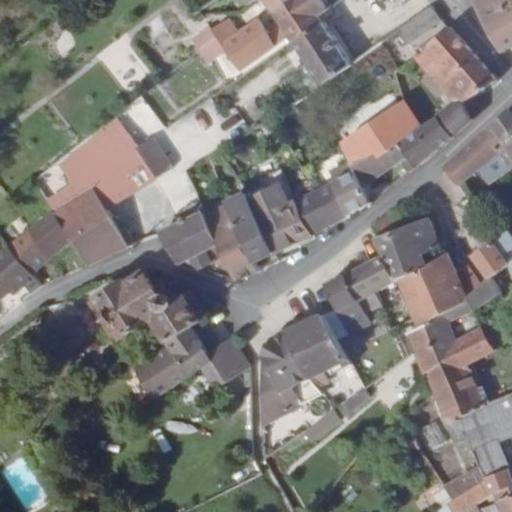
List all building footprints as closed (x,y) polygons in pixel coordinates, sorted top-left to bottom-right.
[(186,0),(194,10),(198,7),(207,0),(186,0)] [(237,31),(217,0),(207,0),(198,7),(216,35),(236,63),(270,40),(255,19),(237,31)] [(322,0),(282,0),(272,8),(287,28),(289,32),(296,41),(321,22),(316,15),(327,7),(322,0)] [(511,0),(476,0),(477,0),(505,49),(511,43),(511,0)] [(316,15),(321,22),(334,11),(330,5),(327,7),(316,15)] [(441,17),(431,6),(396,30),(406,44),(441,17)] [(321,22),(296,41),(323,84),(351,64),(321,22)] [(431,68),(468,47),(451,28),(419,52),(431,68)] [(400,67),(419,52),(413,43),(393,59),(400,67)] [(438,113),(453,131),(470,115),(463,104),(495,79),(468,47),(431,68),(429,69),(454,100),(438,113)] [(393,72),(388,76),(400,92),(404,89),(399,83),(401,80),(393,72)] [(342,143),(354,167),(381,149),(384,153),(393,147),(422,126),(403,102),(383,115),(342,143)] [(490,123),(476,136),(492,156),(501,149),(510,162),(511,160),(511,110),(493,126),(490,123)] [(408,168),(442,142),(453,131),(438,113),(422,126),(393,147),(400,156),(408,168)] [(273,119),(252,132),(263,152),(279,143),(283,150),(289,145),(273,119)] [(91,187),(107,207),(141,183),(138,179),(153,169),(148,163),(135,146),(124,132),(110,143),(106,138),(67,168),(86,192),(91,187)] [(476,136),(448,164),(453,171),(460,180),(492,156),(476,136)] [(145,138),(135,146),(148,163),(158,155),(145,138)] [(215,153),(232,176),(250,165),(236,142),(215,153)] [(354,167),(362,183),(371,177),(400,156),(393,147),(384,153),(381,149),(354,167)] [(156,172),(162,180),(176,173),(161,154),(158,155),(148,163),(153,169),(156,172)] [(184,168),(187,167),(194,164),(189,156),(181,161),(184,168)] [(185,177),(203,212),(225,200),(201,160),(194,164),(187,167),(190,174),(185,177)] [(315,190),(296,200),(313,230),(369,202),(371,200),(362,183),(354,167),(324,185),(310,164),(303,169),(315,190)] [(141,183),(156,172),(153,169),(138,179),(141,183)] [(460,180),(453,171),(445,179),(462,201),(470,195),(460,180)] [(189,205),(195,216),(203,212),(185,177),(171,184),(184,208),(189,205)] [(362,183),(371,200),(379,192),(371,177),(362,183)] [(280,183),(253,197),(280,251),(315,234),(313,230),(296,200),(291,203),(280,183)] [(58,214),(93,261),(117,252),(141,243),(128,225),(125,229),(112,213),(107,207),(91,187),(86,192),(58,214)] [(244,191),(225,200),(257,256),(264,253),(271,263),(285,259),(280,251),(253,197),(247,189),(244,191)] [(225,200),(203,212),(227,255),(239,277),(264,266),(257,256),(225,200)] [(405,206),(380,220),(387,234),(404,226),(401,218),(409,215),(405,206)] [(166,230),(181,260),(185,261),(194,255),(200,265),(203,267),(227,255),(203,212),(195,216),(166,230)] [(404,226),(387,234),(381,237),(388,251),(401,276),(428,261),(424,254),(439,243),(429,215),(413,222),(404,226)] [(48,255),(24,228),(0,248),(0,295),(10,287),(14,291),(30,277),(27,273),(48,255)] [(476,254),(491,275),(509,263),(505,256),(511,250),(511,228),(502,237),(476,254)] [(401,276),(388,251),(375,258),(367,243),(362,246),(369,259),(364,263),(377,288),(395,278),(401,276)] [(428,261),(401,276),(416,305),(420,314),(424,321),(467,301),(483,283),(467,261),(456,269),(447,252),(428,261)] [(364,263),(349,272),(362,296),(377,288),(364,263)] [(193,322),(203,316),(198,309),(201,306),(191,292),(189,294),(187,290),(178,297),(172,300),(166,292),(160,283),(153,287),(142,269),(124,280),(121,275),(95,292),(118,327),(122,332),(149,315),(161,331),(166,339),(193,322)] [(342,305),(327,313),(340,335),(353,328),(372,318),(367,308),(383,299),(382,297),(377,288),(362,296),(349,272),(329,281),(342,305)] [(412,327),(422,352),(437,386),(439,384),(464,370),(462,365),(452,347),(468,338),(478,356),(494,348),(487,330),(480,314),(499,289),(491,275),(488,277),(483,283),(467,301),(424,321),(412,327)] [(395,278),(377,288),(382,297),(401,287),(395,278)] [(172,300),(178,297),(173,289),(166,292),(172,300)] [(108,333),(118,327),(95,292),(80,302),(86,310),(90,306),(108,333)] [(398,326),(402,325),(420,314),(416,305),(393,317),(398,326)] [(311,375),(312,377),(335,364),(351,356),(340,335),(327,313),(311,319),(281,337),(286,350),(295,346),(311,375)] [(220,341),(203,316),(193,322),(209,348),(220,341)] [(255,364),(234,332),(220,341),(209,348),(193,322),(166,339),(169,345),(138,365),(155,392),(208,359),(223,383),(255,364)] [(340,335),(351,356),(363,349),(353,328),(340,335)] [(267,356),(271,366),(294,409),(313,398),(304,381),(312,377),(311,375),(295,346),(286,350),(281,337),(271,344),(267,356)] [(452,347),(462,365),(468,362),(475,358),(478,356),(468,338),(452,347)] [(351,356),(335,364),(339,374),(356,366),(351,356)] [(468,362),(474,373),(481,369),(475,358),(468,362)] [(462,365),(464,370),(469,377),(474,373),(468,362),(462,365)] [(294,409),(271,366),(265,369),(268,424),(294,409)] [(439,384),(437,386),(450,419),(461,413),(482,403),(480,401),(471,382),(469,377),(464,370),(439,384)] [(471,382),(480,401),(487,398),(482,388),(477,378),(471,382)] [(511,389),(482,403),(461,413),(491,477),(510,467),(506,459),(496,437),(506,433),(511,430),(511,389)] [(299,420),(269,442),(270,456),(304,429),(299,420)] [(435,421),(420,429),(431,450),(446,443),(435,421)] [(454,498),(452,500),(456,507),(496,488),(504,511),(511,511),(511,471),(510,467),(491,477),(452,495),(454,498)]
